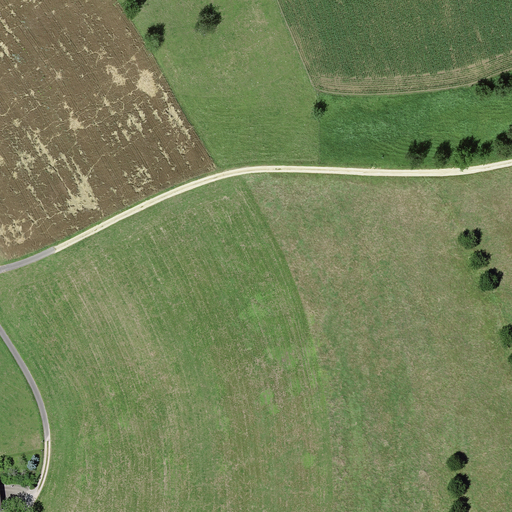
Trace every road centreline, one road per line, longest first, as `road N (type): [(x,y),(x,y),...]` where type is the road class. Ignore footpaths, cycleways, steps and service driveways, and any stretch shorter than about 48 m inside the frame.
road 1 (track): [(511,161),(446,172),(243,171),(199,182),(55,250)]
road 2 (track): [(30,511),(45,474),(46,420),(0,328)]
